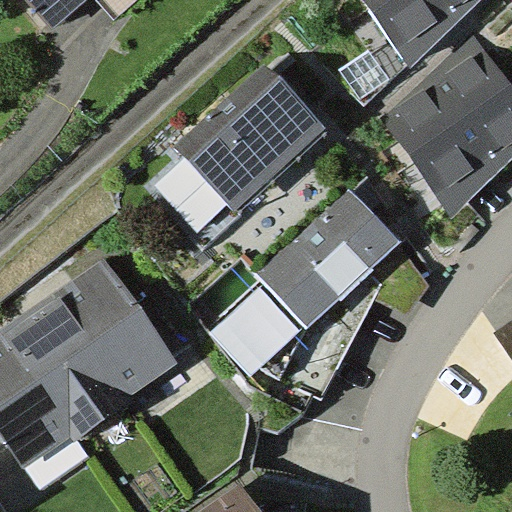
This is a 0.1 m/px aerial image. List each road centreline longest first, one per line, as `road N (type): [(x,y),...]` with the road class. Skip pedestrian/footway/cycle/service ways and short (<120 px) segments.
road 1 (residential): [(0,237),(260,0)]
road 2 (residential): [(387,511),(383,452),(403,387),(463,289),(511,244)]
